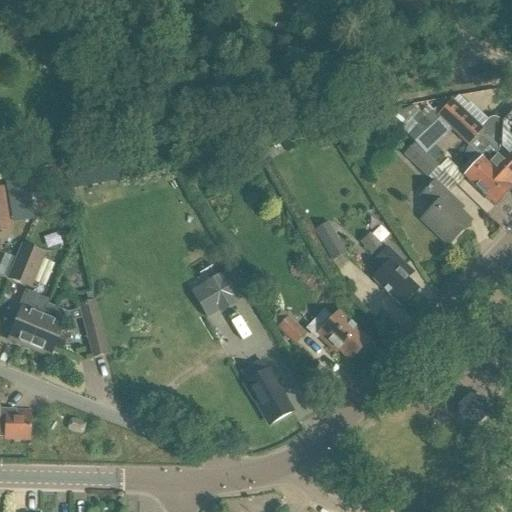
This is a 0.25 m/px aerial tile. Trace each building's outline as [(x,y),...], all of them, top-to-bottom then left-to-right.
[(0,32),(0,33),(4,51),(31,44),(26,25),(0,32)] [(511,122),(502,133),(498,129),(490,137),(452,101),(450,104),(445,99),(430,114),(452,135),(454,133),(481,160),(464,178),(468,182),(467,183),(474,191),(476,189),(482,195),(480,197),(488,204),(490,202),(494,207),(511,188),(511,186),(511,122)] [(452,135),(430,114),(425,120),(424,119),(407,136),(421,150),(438,133),(446,141),(452,135)] [(323,124),(311,132),(322,150),(334,143),(323,124)] [(414,146),(404,156),(427,178),(437,168),(414,146)] [(64,168),(68,190),(81,188),(78,168),(78,166),(64,168)] [(434,209),(422,221),(447,245),(441,251),(442,252),(469,224),(453,208),(456,204),(435,183),(421,197),(434,209)] [(0,187),(0,232),(10,231),(4,187),(0,187)] [(73,238),(71,223),(59,225),(61,239),(73,238)] [(331,263),(336,260),(344,256),(346,255),(328,223),(313,232),(331,263)] [(369,234),(359,244),(372,257),(382,247),(369,234)] [(19,246),(4,282),(28,292),(43,256),(19,246)] [(413,274),(387,249),(371,265),(379,273),(372,280),(400,308),(418,290),(407,280),(413,274)] [(220,311),(221,313),(234,305),(233,303),(246,295),(231,270),(191,294),(207,319),(220,311)] [(22,306),(8,340),(28,349),(43,315),(47,306),(48,302),(26,293),(21,306),(22,306)] [(107,358),(93,302),(80,305),(76,306),(91,362),(107,358)] [(43,315),(28,349),(49,358),(64,323),(67,314),(47,306),(43,315)] [(316,339),(318,337),(336,354),(339,351),(349,361),(366,343),(337,316),(332,321),(323,313),(306,330),(316,339)] [(287,320),(278,329),(294,344),(303,335),(287,320)] [(278,386),(269,371),(243,386),(252,401),(254,400),(270,426),(290,414),(275,388),(278,386)] [(484,407),(467,402),(456,414),(457,428),(474,433),(485,424),(484,407)] [(0,417),(0,437),(3,438),(3,439),(28,440),(29,419),(17,418),(4,418),(0,417)] [(85,425),(72,420),(68,429),(81,435),(85,425)]
